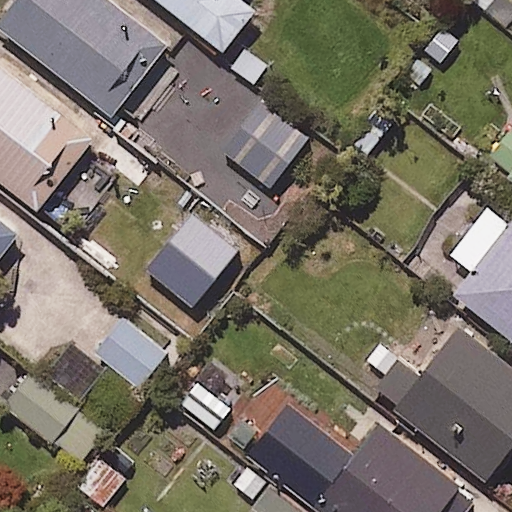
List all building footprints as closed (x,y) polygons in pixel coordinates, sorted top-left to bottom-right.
[(174,51),(110,0),(28,0),(4,31),(118,122),(174,51)] [(242,0),(157,0),(229,57),(262,16),(242,0)] [(511,24),(511,5),(505,0),(470,0),(467,4),(484,17),(469,37),(491,53),(511,24)] [(280,69),(255,48),(233,73),(258,94),(280,69)] [(100,146),(0,67),(0,180),(45,216),(100,146)] [(310,140),(260,101),(222,149),(272,188),(310,140)] [(401,129),(379,113),(353,148),(375,164),(401,129)] [(161,164),(118,134),(99,161),(142,191),(161,164)] [(511,142),(494,166),(511,179),(511,142)] [(511,217),(498,207),(458,260),(480,278),(462,302),(511,340),(511,217)] [(0,272),(25,240),(0,220),(0,272)] [(172,357),(127,322),(100,357),(144,392),(172,357)] [(511,464),(511,368),(466,333),(430,380),(407,362),(380,397),(495,486),(511,464)] [(110,373),(78,347),(52,378),(84,404),(110,373)] [(106,439),(33,378),(6,410),(80,471),(106,439)] [(236,413),(202,385),(185,405),(219,434),(236,413)] [(280,484),(315,511),(456,511),(471,493),(386,431),(364,462),(296,413),(256,467),(280,484)] [(315,511),(280,484),(259,511),(315,511)]
